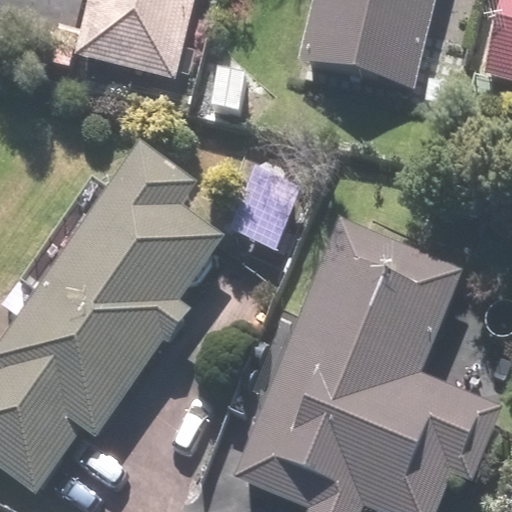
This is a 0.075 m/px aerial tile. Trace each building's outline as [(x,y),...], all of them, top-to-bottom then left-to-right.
[(183,92),(205,0),(99,0),(83,67),(183,92)] [(322,0),(306,70),(426,98),(448,0),(322,0)] [(511,0),(508,0),(486,84),(511,90),(511,0)] [(255,67),(219,64),(215,115),(250,118),(255,67)] [(154,155),(0,370),(0,470),(45,502),(91,437),(106,448),(199,317),(190,311),(237,246),(194,216),(210,194),(154,155)] [(349,229),(244,487),(305,511),(448,511),(459,486),(479,494),(511,415),(431,383),(474,279),(349,229)]
